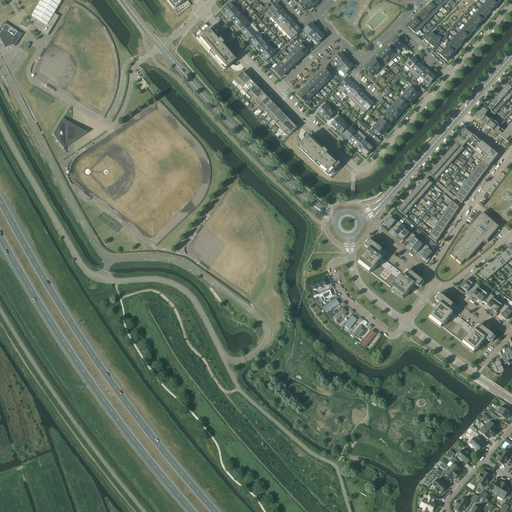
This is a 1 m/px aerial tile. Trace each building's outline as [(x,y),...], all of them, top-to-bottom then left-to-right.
[(61,0),(41,0),(32,16),(37,19),(36,21),(35,20),(32,26),(48,35),(59,16),(53,13),(61,0)] [(165,0),(178,16),(191,6),(186,0),(165,0)] [(313,6),(307,0),(303,0),(301,2),(300,1),(298,4),(302,8),(304,6),(309,11),(313,6)] [(442,7),(434,0),(431,4),(438,11),(442,7)] [(488,0),(486,2),(494,9),(497,5),(491,0),(488,0)] [(494,9),(486,2),(483,6),(490,13),(494,9)] [(235,8),(230,3),(228,5),(228,6),(223,10),(227,15),(235,8)] [(280,9),(276,4),(267,13),(271,17),(280,9)] [(438,11),(431,4),(427,8),(434,15),(438,11)] [(490,13),(483,6),(479,10),(486,17),(490,13)] [(239,13),(235,8),(227,15),(231,19),(239,13)] [(434,15),(427,8),(423,12),(431,19),(434,15)] [(284,13),(280,9),(271,17),(275,22),(284,13)] [(475,14),(483,21),(486,17),(479,10),(475,14)] [(420,15),(427,22),(431,19),(423,12),(420,15)] [(242,17),(239,13),(231,19),(235,23),(242,17)] [(288,17),(284,13),(275,22),(279,26),(288,17)] [(472,18),(479,25),(483,21),(475,14),(472,18)] [(416,19),(423,26),(427,22),(420,15),(416,19)] [(246,21),(242,17),(235,23),(238,27),(246,21)] [(292,22),(288,17),(279,26),(283,31),(292,22)] [(479,25),(472,18),(468,22),(476,29),(479,25)] [(423,26),(416,19),(412,23),(419,30),(423,26)] [(249,24),(246,21),(238,27),(242,31),(249,24)] [(10,26),(4,22),(0,29),(0,37),(5,48),(11,44),(15,47),(18,41),(17,41),(18,39),(19,40),(23,34),(12,27),(11,28),(9,27),(10,26)] [(255,27),(251,22),(249,24),(242,31),(246,36),(255,27)] [(296,26),(292,22),(283,31),(287,35),(296,26)] [(465,26),(472,33),(476,29),(468,22),(465,26)] [(220,40),(205,23),(192,35),(223,71),(230,65),(236,60),(223,44),(224,43),(221,39),(220,40)] [(408,27),(415,34),(419,30),(412,23),(408,27)] [(316,29),(311,24),(303,32),(307,37),(316,29)] [(301,31),(296,26),(287,35),(291,40),(301,31)] [(472,33),(465,26),(461,31),(469,37),(472,33)] [(259,32),(255,27),(246,36),(249,40),(257,33),(257,34),(259,32)] [(320,33),(316,29),(307,37),(308,37),(309,35),(313,39),(320,33)] [(458,35),(465,41),(469,37),(461,31),(458,35)] [(257,34),(257,33),(249,40),(253,44),(260,37),(257,34)] [(324,37),(320,33),(313,39),(318,44),(321,42),(320,41),(324,37)] [(429,44),(436,37),(432,33),(425,41),(429,44)] [(465,41),(458,35),(454,39),(461,45),(465,41)] [(264,41),(260,37),(253,44),(256,48),(264,41)] [(436,37),(429,44),(433,48),(440,41),(436,37)] [(401,44),(396,39),(392,44),(396,48),(394,50),(398,54),(401,52),(399,51),(404,45),(402,43),(401,44)] [(450,43),(458,49),(461,45),(454,39),(450,43)] [(268,45),(265,40),(264,41),(256,48),(260,52),(267,45),(268,45)] [(458,49),(450,43),(447,47),(454,53),(458,49)] [(308,52),(300,44),(296,48),(304,56),(308,52)] [(267,45),(260,52),(263,56),(271,49),(267,45)] [(443,51),(451,57),(454,53),(447,47),(443,51)] [(304,56),(296,48),(292,51),(293,52),(300,59),(304,56)] [(392,52),(387,48),(383,52),(390,59),(395,55),(396,57),(398,54),(394,50),(392,52)] [(275,54),(271,49),(263,56),(267,60),(275,54)] [(440,55),(447,62),(451,57),(443,51),(440,55)] [(290,55),(289,56),(296,63),(300,59),(293,52),(290,55)] [(390,59),(383,52),(379,57),(383,61),(381,63),(386,68),(388,65),(386,64),(390,59)] [(335,57),(333,60),(338,65),(344,59),(343,57),(343,56),(344,56),(341,53),(341,54),(340,54),(336,58),(335,57)] [(290,55),(289,55),(285,58),(293,66),(296,63),(289,56),(290,55)] [(293,66),(285,58),(281,62),(282,63),(289,70),(293,66)] [(417,62),(413,58),(411,60),(409,58),(405,62),(407,64),(405,66),(409,70),(408,71),(409,71),(417,62)] [(348,63),(344,59),(338,65),(342,69),(340,71),(348,63)] [(379,65),(375,61),(370,65),(377,72),(379,74),(383,70),(385,72),(387,69),(386,68),(381,63),(379,65)] [(422,66),(417,62),(409,71),(413,75),(422,66)] [(289,70),(282,63),(278,66),(285,74),(289,70)] [(353,67),(348,63),(340,71),(345,75),(353,67)] [(278,66),(277,65),(273,69),(274,70),(274,71),(276,73),(277,73),(281,77),(285,74),(278,66)] [(377,72),(370,65),(366,70),(370,74),(368,77),(372,81),(375,79),(373,77),(377,72)] [(426,70),(422,66),(413,75),(417,79),(426,70)] [(321,73),(329,82),(333,78),(325,70),(321,73)] [(431,74),(426,70),(417,79),(418,80),(420,77),(424,81),(431,74)] [(245,74),(243,72),(234,81),(238,85),(251,73),(249,71),(245,74)] [(253,75),(251,73),(238,85),(239,85),(243,89),(242,89),(242,90),(251,81),(249,79),(253,75)] [(329,82),(321,73),(317,77),(325,85),(329,82)] [(435,78),(431,74),(424,81),(430,86),(432,83),(431,82),(435,78)] [(325,85),(317,77),(313,81),(321,89),(325,85)] [(259,82),(257,79),(253,83),(251,81),(242,90),(246,94),(259,82)] [(352,83),(347,79),(338,88),(343,92),(352,83)] [(310,84),(318,92),(321,89),(313,81),(310,84)] [(261,84),(259,82),(246,94),(247,94),(247,93),(251,97),(250,98),(251,98),(260,89),(258,87),(261,84)] [(356,87),(352,83),(343,92),(347,97),(356,87)] [(417,90),(409,83),(407,85),(409,87),(405,91),(414,99),(418,95),(415,92),(417,90)] [(313,95),(314,96),(318,92),(310,84),(306,88),(313,95)] [(511,89),(507,86),(503,90),(511,97),(511,95),(511,89)] [(360,92),(356,87),(347,97),(351,101),(360,92)] [(262,92),(260,89),(251,98),(255,102),(268,90),(265,88),(262,92)] [(313,95),(306,88),(302,92),(309,99),(313,95)] [(270,92),(268,90),(255,102),(259,107),(268,98),(266,96),(270,92)] [(503,90),(499,95),(507,101),(511,97),(503,90)] [(414,99),(405,91),(406,93),(403,97),(401,96),(399,98),(403,102),(405,100),(410,104),(414,99)] [(309,99),(302,92),(298,95),(303,100),(305,103),(306,103),(310,99),(309,99)] [(365,96),(360,92),(351,101),(356,105),(365,96)] [(499,95),(495,99),(503,106),(507,101),(499,95)] [(369,100),(365,96),(356,105),(360,109),(369,100)] [(270,100),(268,98),(259,107),(260,106),(264,110),(276,99),(274,97),(270,100)] [(407,106),(399,98),(395,103),(403,110),(407,106)] [(278,101),(276,99),(264,110),(268,114),(267,115),(276,107),(274,105),(278,101)] [(495,99),(491,104),(499,110),(503,106),(495,99)] [(373,104),(369,100),(360,109),(364,114),(373,104)] [(331,109),(324,102),(320,107),(322,109),(319,113),(323,117),(331,109)] [(403,110),(395,103),(391,107),(399,115),(403,110)] [(491,104),(488,108),(487,108),(490,110),(495,115),(499,110),(491,104)] [(278,109),(276,107),(267,115),(271,120),(284,107),(282,105),(278,109)] [(475,117),(488,127),(492,122),(489,119),(490,117),(486,114),(490,110),(487,108),(488,108),(485,106),(475,117)] [(286,110),(284,107),(271,120),(272,120),(272,119),(276,123),(285,115),(283,113),(286,110)] [(399,115),(391,107),(392,108),(388,112),(387,111),(387,112),(395,119),(399,115)] [(335,113),(331,109),(323,117),(328,121),(332,117),(334,119),(338,115),(340,113),(337,111),(335,113)] [(395,119),(387,112),(383,116),(387,120),(391,124),(395,119)] [(287,118),(285,115),(276,123),(280,127),(280,128),(292,116),(290,114),(287,118)] [(345,121),(338,115),(334,119),(336,121),(332,125),(337,129),(345,121)] [(295,118),(292,116),(280,128),(284,133),(293,124),(291,122),(295,118)] [(387,120),(383,116),(381,119),(382,120),(378,125),(386,131),(390,127),(385,123),(387,120)] [(63,118),(53,134),(64,150),(63,148),(74,141),(73,126),(62,120),(63,118)] [(492,122),(488,127),(493,131),(498,124),(495,122),(493,120),(492,122)] [(351,127),(345,121),(337,129),(341,134),(345,130),(347,132),(351,127)] [(295,126),(293,124),(284,133),(288,137),(301,125),(299,123),(295,126)] [(386,131),(378,125),(374,129),(373,128),(370,130),(375,134),(377,132),(382,136),(386,131)] [(356,131),(352,127),(351,127),(347,132),(344,135),(349,139),(357,130),(356,131)] [(494,132),(500,137),(504,132),(498,127),(494,132)] [(504,132),(500,137),(508,143),(511,138),(511,129),(509,127),(504,132)] [(454,141),(457,143),(464,149),(463,148),(465,145),(474,135),(471,133),(470,134),(465,129),(454,141)] [(362,134),(357,130),(349,139),(353,143),(362,134)] [(366,138),(362,134),(353,143),(357,147),(366,138)] [(474,135),(465,145),(467,143),(475,150),(482,143),(478,139),(474,136),(474,135)] [(325,150),(310,136),(303,142),(298,148),(329,177),(341,164),(329,153),(330,152),(326,148),(325,150)] [(366,138),(357,147),(362,152),(370,143),(369,143),(368,145),(364,141),(366,138)] [(372,149),(374,147),(370,143),(362,152),(366,156),(370,152),(371,152),(373,150),(372,149)] [(457,143),(453,147),(460,153),(464,149),(457,143)] [(472,157),(480,163),(488,168),(493,162),(499,155),(491,149),(483,143),(477,150),(472,157)] [(453,147),(449,152),(456,158),(460,153),(453,147)] [(449,152),(445,157),(452,163),(456,158),(449,152)] [(445,157),(441,161),(448,167),(452,163),(445,157)] [(441,161),(437,166),(444,172),(448,167),(441,161)] [(480,163),(477,167),(485,173),(488,168),(480,163)] [(437,166),(433,170),(440,176),(444,172),(437,166)] [(477,167),(474,171),(482,177),(485,173),(477,167)] [(440,176),(433,170),(429,175),(436,181),(440,176)] [(474,171),(470,175),(478,181),(482,177),(474,171)] [(470,175),(467,180),(475,186),(478,181),(470,175)] [(426,178),(422,183),(429,189),(433,184),(426,178)] [(467,180),(464,184),(472,190),(475,186),(467,180)] [(422,183),(418,187),(425,194),(429,189),(422,183)] [(464,184),(461,189),(469,194),(472,190),(464,184)] [(418,187),(414,192),(421,198),(425,194),(418,187)] [(461,189),(458,193),(466,199),(469,194),(461,189)] [(414,192),(410,197),(417,203),(421,198),(414,192)] [(466,199),(458,193),(455,197),(462,204),(466,199)] [(410,197),(406,201),(413,207),(417,203),(410,197)] [(406,201),(402,206),(409,212),(413,207),(406,201)] [(452,201),(448,207),(456,213),(459,208),(452,201)] [(409,212),(402,206),(398,210),(405,216),(409,212)] [(448,207),(445,212),(453,217),(456,213),(448,207)] [(445,212),(442,216),(450,222),(453,217),(445,212)] [(455,259),(457,258),(458,259),(456,260),(461,265),(465,260),(467,261),(483,243),(485,244),(499,228),(483,213),(463,235),(465,236),(453,249),(455,250),(451,255),(455,259)] [(393,225),(395,227),(399,222),(392,216),(390,219),(386,223),(384,225),(389,230),(393,225)] [(442,216),(439,221),(447,226),(450,222),(442,216)] [(439,221),(436,225),(444,231),(447,226),(439,221)] [(394,233),(398,237),(406,228),(404,230),(400,226),(402,224),(399,222),(395,227),(397,229),(394,233)] [(436,225),(433,230),(441,235),(444,231),(436,225)] [(407,237),(409,239),(413,234),(406,228),(398,237),(403,241),(407,237)] [(441,235),(433,230),(429,237),(436,243),(441,235)] [(407,245),(412,249),(420,240),(413,234),(409,239),(411,241),(407,245)] [(360,262),(359,263),(403,298),(405,296),(405,297),(414,284),(419,287),(423,281),(410,271),(406,277),(378,255),(383,250),(370,240),(365,246),(369,249),(360,261),(360,262)] [(420,249),(423,250),(427,246),(420,240),(412,249),(417,253),(420,249)] [(427,246),(423,250),(425,252),(421,256),(426,261),(434,252),(427,246)] [(504,253),(500,256),(507,263),(511,260),(504,253)] [(500,256),(496,260),(502,267),(507,263),(500,256)] [(496,260),(492,263),(498,271),(502,267),(496,260)] [(492,263),(488,267),(494,274),(498,271),(492,263)] [(488,267),(484,270),(490,278),(494,274),(488,267)] [(490,278),(484,270),(478,275),(482,278),(483,278),(486,281),(490,278)] [(325,279),(309,285),(312,292),(328,287),(325,279)] [(470,289),(472,290),(476,284),(469,279),(462,288),(467,292),(470,289)] [(472,295),(477,299),(484,289),(476,284),(472,290),(475,292),(472,295)] [(484,299),(487,301),(491,295),(484,289),(477,299),(482,302),(484,299)] [(330,290),(318,295),(319,300),(332,294),(330,290)] [(441,295),(436,301),(440,304),(431,316),(430,318),(438,325),(466,346),(474,353),(476,351),(486,339),(490,342),(494,336),(482,326),(477,332),(454,314),(453,313),(449,310),(454,304),(441,295)] [(487,306),(492,309),(498,300),(497,301),(493,298),(494,297),(491,295),(487,301),(489,303),(487,306)] [(336,299),(325,306),(329,312),(340,305),(336,299)] [(499,310),(501,311),(506,305),(498,300),(492,309),(496,313),(499,310)] [(511,309),(506,305),(501,311),(504,313),(501,317),(506,320),(511,312),(511,309)] [(343,309),(332,317),(336,320),(346,312),(343,309)] [(352,317),(345,326),(349,330),(357,321),(352,317)] [(361,326),(351,337),(353,339),(358,335),(361,337),(366,332),(362,329),(363,327),(361,326)] [(372,331),(360,345),(365,349),(377,334),(372,331)] [(502,359),(499,360),(503,371),(504,371),(502,366),(509,364),(505,351),(506,354),(501,355),(502,359)] [(503,371),(499,360),(500,361),(494,363),(495,365),(492,366),(494,370),(495,373),(497,372),(497,373),(503,371)] [(510,415),(511,413),(507,411),(505,409),(504,409),(501,407),(497,414),(506,420),(507,419),(508,419),(510,415)] [(484,426),(494,435),(497,432),(496,431),(498,429),(490,422),(485,427),(484,426)] [(494,435),(484,426),(479,431),(489,439),(490,437),(492,438),(494,435)] [(472,436),(466,443),(472,448),(473,446),(478,451),(483,446),(480,443),(481,442),(478,440),(477,441),(476,439),(478,436),(475,433),(470,429),(467,432),(472,436)] [(465,453),(462,450),(457,456),(460,458),(460,459),(462,461),(463,461),(467,464),(472,459),(469,456),(470,455),(466,451),(465,453)] [(510,453),(505,450),(504,451),(503,451),(501,454),(499,453),(497,457),(498,458),(497,461),(503,465),(505,461),(506,462),(508,459),(507,458),(509,455),(509,454),(510,453)] [(442,463),(439,466),(444,470),(443,472),(444,474),(452,481),(454,479),(455,480),(457,477),(447,467),(442,463)] [(447,465),(446,466),(447,467),(457,477),(460,474),(459,473),(461,470),(453,463),(452,464),(450,467),(447,465)] [(437,469),(435,472),(436,473),(441,478),(443,475),(437,469)] [(432,472),(431,473),(439,480),(441,478),(436,473),(435,472),(433,470),(432,472)] [(481,475),(478,479),(480,480),(478,483),(484,487),(486,484),(487,484),(489,481),(488,481),(491,476),(485,472),(482,476),(481,475)] [(433,484),(433,485),(436,488),(434,489),(438,493),(439,491),(442,493),(447,487),(443,485),(444,484),(441,482),(438,480),(437,480),(436,479),(432,483),(433,484)] [(497,496),(504,484),(501,482),(501,483),(502,483),(501,484),(498,482),(492,491),(498,495),(497,496)] [(504,484),(497,496),(503,500),(504,498),(510,489),(506,487),(507,486),(508,487),(508,486),(504,484)] [(434,502),(435,498),(429,495),(428,497),(424,495),(422,499),(424,500),(420,507),(424,509),(423,510),(426,511),(427,511),(428,511),(431,511),(432,511),(435,505),(432,503),(433,501),(434,502)] [(466,506),(468,503),(462,499),(460,502),(458,501),(455,505),(457,506),(455,509),(458,511),(461,511),(464,509),(466,506)]
